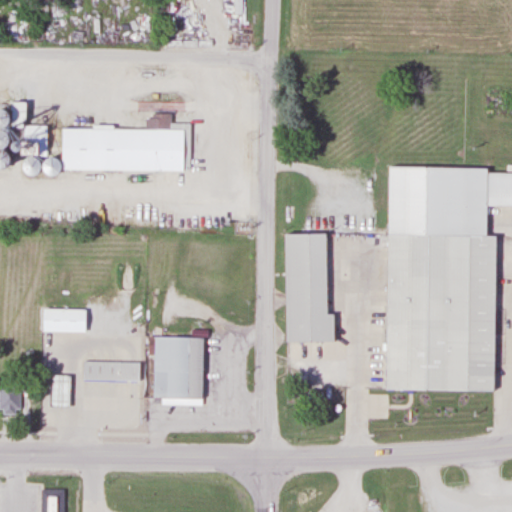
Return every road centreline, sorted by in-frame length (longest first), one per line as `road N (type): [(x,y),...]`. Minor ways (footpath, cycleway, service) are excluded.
road 1 (primary): [(0,456),(264,459),(511,445)]
road 2 (residential): [(264,459),(270,0)]
road 3 (residential): [(269,59),(0,53)]
